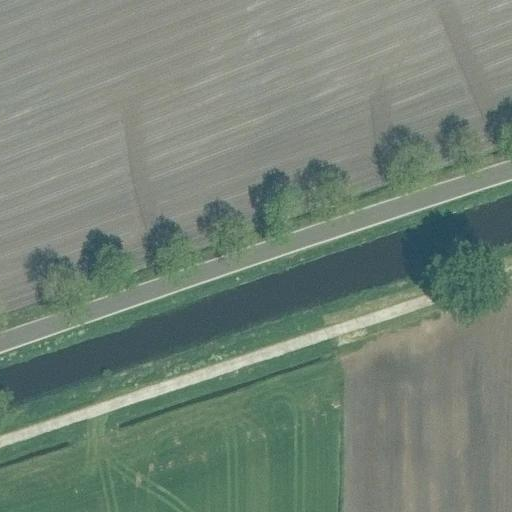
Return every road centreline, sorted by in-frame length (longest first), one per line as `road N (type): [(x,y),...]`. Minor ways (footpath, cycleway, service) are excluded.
road 1 (unclassified): [(0,345),(511,172)]
road 2 (unclassified): [(0,442),(511,270)]
